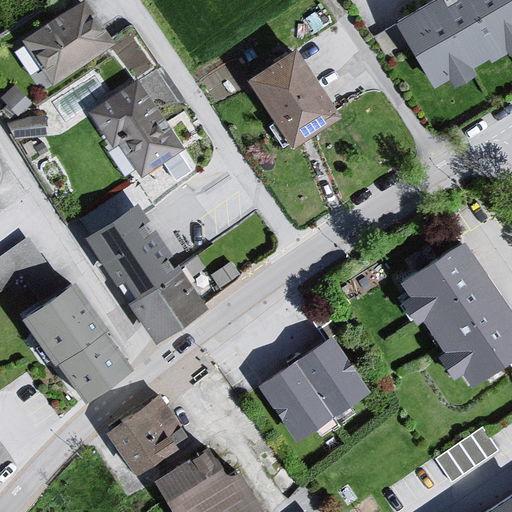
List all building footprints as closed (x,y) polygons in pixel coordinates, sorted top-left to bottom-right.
[(86,0),(73,0),(20,35),(49,80),(112,40),(86,0)] [(511,0),(417,0),(391,16),(432,84),(446,76),(451,84),(475,69),(471,64),(486,55),(488,59),(504,49),(507,50),(511,47),(511,0)] [(291,43),(245,75),(291,142),(337,110),(291,43)] [(137,77),(88,109),(112,145),(118,141),(141,174),(183,146),(137,77)] [(31,100),(13,82),(0,96),(18,113),(31,100)] [(45,133),(43,114),(30,116),(7,120),(15,136),(45,133)] [(135,198),(83,232),(126,297),(178,262),(135,198)] [(0,252),(0,288),(21,273),(37,295),(60,279),(26,234),(0,252)] [(511,346),(511,312),(460,235),(397,276),(406,290),(397,297),(413,320),(420,315),(440,345),(435,349),(449,371),(460,363),(468,376),(503,352),(511,346)] [(230,259),(210,274),(220,287),(240,272),(230,259)] [(205,302),(178,262),(126,297),(153,337),(205,302)] [(69,281),(22,315),(82,398),(129,364),(69,281)] [(309,316),(323,335),(328,331),(330,335),(348,323),(332,300),(309,316)] [(323,335),(256,381),(295,436),(366,386),(330,335),(328,331),(323,335)] [(511,346),(503,352),(511,365),(511,346)] [(102,427),(131,470),(174,442),(172,439),(184,431),(157,391),(102,427)] [(498,448),(482,425),(435,456),(450,480),(498,448)] [(205,442),(150,475),(172,511),(261,511),(236,465),(229,469),(221,466),(205,442)] [(511,511),(511,484),(470,511),(511,511)]
